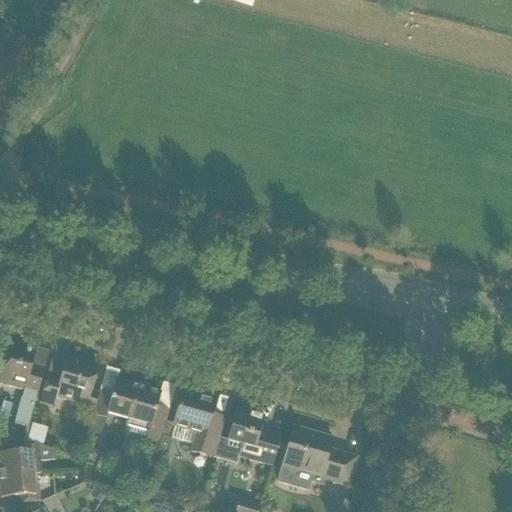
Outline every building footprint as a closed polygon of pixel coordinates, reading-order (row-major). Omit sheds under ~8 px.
[(40,4),(35,13),(52,21),(56,12),(40,4)] [(4,61),(0,69),(0,90),(11,96),(24,72),(4,61)] [(23,394),(36,398),(39,386),(43,371),(31,368),(35,349),(22,346),(20,351),(7,347),(0,373),(0,385),(8,388),(10,381),(25,385),(23,394)] [(47,375),(38,403),(52,407),(55,398),(86,407),(90,393),(97,369),(82,365),(81,367),(64,362),(59,379),(47,375)] [(107,414),(128,419),(139,383),(130,380),(128,385),(115,382),(111,395),(99,391),(93,416),(87,433),(100,437),(105,419),(107,414)] [(139,383),(128,419),(125,433),(146,439),(159,443),(164,426),(168,411),(156,408),(160,395),(146,391),(148,386),(139,383)] [(191,453),(213,460),(224,420),(211,416),(214,404),(181,395),(172,427),(173,428),(170,440),(193,446),(191,453)] [(226,443),(240,446),(236,458),(271,467),(280,437),(260,431),(263,419),(235,411),(226,443)] [(277,483),(306,492),(309,484),(327,489),(329,483),(347,489),(355,460),(327,451),(331,440),(292,429),(277,483)] [(0,477),(32,475),(41,475),(38,447),(34,447),(8,439),(9,455),(0,455),(0,477)] [(32,475),(0,477),(0,499),(13,499),(13,511),(19,511),(38,504),(37,487),(32,487),(32,475)] [(142,502),(152,505),(161,507),(164,496),(146,491),(142,502)] [(332,511),(346,511),(349,505),(336,501),(332,511)] [(257,511),(259,509),(239,503),(235,511),(257,511)]
